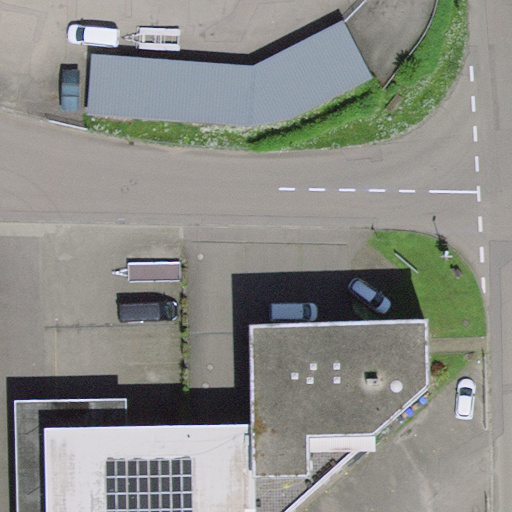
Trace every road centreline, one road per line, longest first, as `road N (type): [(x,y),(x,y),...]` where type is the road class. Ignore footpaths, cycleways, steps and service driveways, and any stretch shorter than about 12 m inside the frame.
road 1 (residential): [(1,175),(412,174),(511,186)]
road 2 (unknown): [(1,175),(10,511)]
